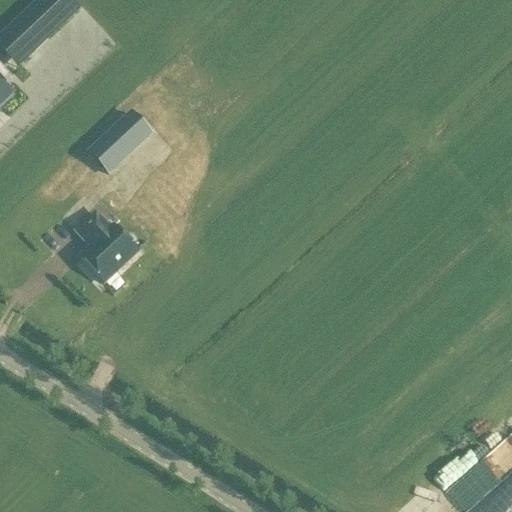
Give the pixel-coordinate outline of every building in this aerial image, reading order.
[(66,0),(39,0),(0,37),(0,51),(16,68),(76,10),(66,0)] [(82,107),(117,74),(95,50),(60,83),(82,107)] [(0,105),(10,96),(0,84),(0,81),(7,76),(0,68),(0,105)] [(112,231),(96,214),(77,232),(89,245),(89,244),(93,248),(81,259),(104,283),(137,252),(115,228),(112,231)] [(465,511),(511,511),(511,472),(483,497),(466,476),(448,491),(465,511)]
